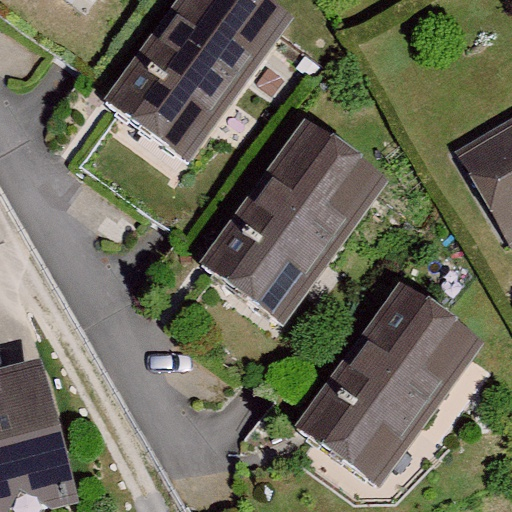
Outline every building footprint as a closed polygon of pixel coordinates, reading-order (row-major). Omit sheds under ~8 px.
[(83,0),(98,10),(104,0),(83,0)] [(193,0),(112,111),(191,169),(295,27),(257,0),(193,0)] [(511,120),(501,127),(449,161),(511,257),(511,120)] [(202,273),(288,335),(392,190),(307,129),(202,273)] [(304,431),(390,495),(493,357),(406,293),(304,431)] [(86,511),(48,367),(0,379),(0,511),(86,511)]
